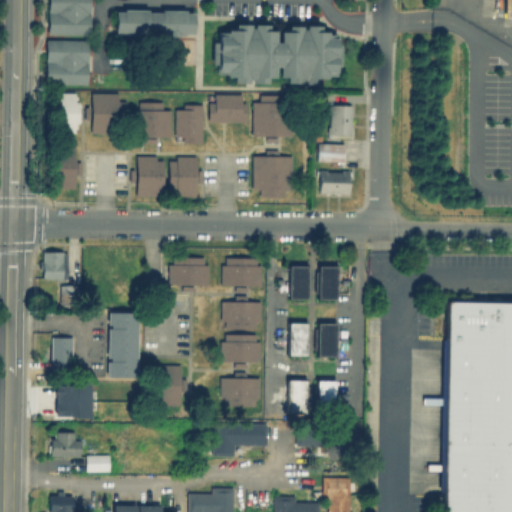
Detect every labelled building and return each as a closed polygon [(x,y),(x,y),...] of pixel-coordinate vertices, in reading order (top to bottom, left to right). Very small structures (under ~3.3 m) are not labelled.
[(89,0),(89,35),(47,34),(47,0),(89,0)] [(511,0),(511,17),(505,17),(505,16),(501,16),(501,0),(511,0)] [(148,11),(148,13),(162,13),(162,11),(186,11),(186,13),(194,14),(194,35),(179,35),(179,37),(168,37),(168,34),(142,34),(142,37),(130,36),(130,34),(115,33),(115,12),(124,12),(124,10),(148,11)] [(206,79),(205,48),(218,47),(213,33),(228,33),(226,28),(238,28),(238,33),(241,33),(241,28),(253,28),(249,34),(278,33),(278,28),(304,27),(304,34),(326,33),(326,50),(332,50),(333,70),(326,70),(326,84),(218,89),(219,83),(215,84),(215,79),(206,79)] [(87,41),(87,84),(45,84),(46,40),(87,41)] [(74,93),(74,133),(45,133),(45,92),(74,93)] [(125,101),(125,121),(117,121),(116,133),(90,133),(90,119),(84,119),(84,106),(90,106),(90,92),(117,93),(117,101),(125,101)] [(287,95),(287,102),(292,102),(291,137),(251,136),(252,101),(257,102),(257,94),(287,95)] [(201,126),(201,106),(208,106),(208,97),(235,97),(235,106),(240,106),(240,127),(201,126)] [(351,105),(350,135),(328,135),(328,133),(327,133),(327,127),(329,127),(329,115),(327,115),(328,104),(351,105)] [(127,112),(131,112),(131,105),(155,105),(155,113),(163,113),(163,141),(127,141),(127,112)] [(168,114),(176,114),(176,110),(196,109),(196,148),(176,149),(176,141),(168,142),(168,114)] [(343,143),(343,161),(316,160),(317,142),(343,143)] [(74,148),(74,189),(45,189),(45,148),(74,148)] [(278,150),(278,156),(291,156),(292,198),(251,198),(251,157),(264,156),(264,150),(278,150)] [(163,160),(162,192),(156,192),(156,196),(134,196),(135,182),(128,182),(129,170),(135,170),(135,155),(156,156),(155,160),(163,160)] [(196,156),(195,197),(174,197),(174,193),(167,192),(167,160),(175,160),(175,156),(196,156)] [(326,171),(340,172),(340,170),(348,170),(347,194),(319,192),(319,169),(326,170),(326,171)] [(65,250),(65,276),(40,276),(40,268),(38,268),(38,259),(40,259),(40,249),(60,249),(60,250),(65,250)] [(160,265),(202,267),(201,288),(160,287),(160,265)] [(215,268),(256,269),(256,289),(215,289),(215,268)] [(277,271),(296,271),(297,304),(277,305),(277,271)] [(308,271),(329,271),(329,304),(308,304),(308,271)] [(76,284),(75,303),(69,303),(69,306),(60,306),(61,302),(58,302),(58,283),(76,284)] [(511,298),(511,511),(439,511),(443,297),(511,298)] [(214,304),(253,305),(252,327),(214,327),(214,304)] [(136,310),(135,375),(105,375),(105,359),(108,359),(108,356),(106,356),(106,326),(109,326),(109,322),(107,322),(107,310),(136,310)] [(278,327),(297,328),(296,359),(277,358),(278,327)] [(308,328),(329,328),(329,358),(308,358),(308,328)] [(70,335),(70,370),(49,369),(49,360),(48,359),(48,345),(50,345),(50,335),(70,335)] [(216,345),(252,344),(253,366),(219,367),(219,356),(216,356),(216,345)] [(179,363),(179,393),(151,393),(151,363),(179,363)] [(305,377),(304,407),(285,407),(286,376),(305,377)] [(345,386),(345,398),(339,398),(339,395),(334,395),(334,409),(315,408),(315,377),(334,377),(334,385),(345,386)] [(214,384),(253,383),(253,401),(250,401),(250,409),(215,410),(214,384)] [(53,415),(53,384),(89,385),(88,416),(53,415)] [(264,422),(264,444),(232,443),(231,454),(210,454),(210,421),(264,422)] [(349,424),(348,450),(322,449),(323,445),(294,444),(295,423),(349,424)] [(72,430),(72,438),(78,439),(77,454),(62,454),(62,456),(58,456),(58,453),(48,453),(48,437),(53,437),(53,430),(72,430)] [(107,453),(107,469),(84,469),(84,453),(107,453)] [(335,471),(335,475),(348,475),(348,476),(348,480),(352,480),(352,489),(348,489),(348,511),(326,511),(326,497),(320,497),(320,476),(320,475),(323,475),(323,471),(335,471)] [(231,486),(231,511),(185,511),(185,491),(209,491),(209,486),(231,486)] [(62,489),(62,494),(70,494),(70,510),(68,510),(68,511),(49,511),(49,510),(47,510),(47,494),(55,494),(55,489),(62,489)] [(317,500),(317,511),(271,511),(271,494),(293,494),(293,500),(317,500)] [(120,502),(120,503),(128,503),(128,502),(133,502),(133,503),(134,503),(134,511),(111,511),(111,503),(112,503),(112,501),(120,502)] [(144,502),(144,503),(152,503),(152,502),(157,502),(157,503),(159,503),(158,511),(135,511),(135,503),(137,503),(137,502),(144,502)]
